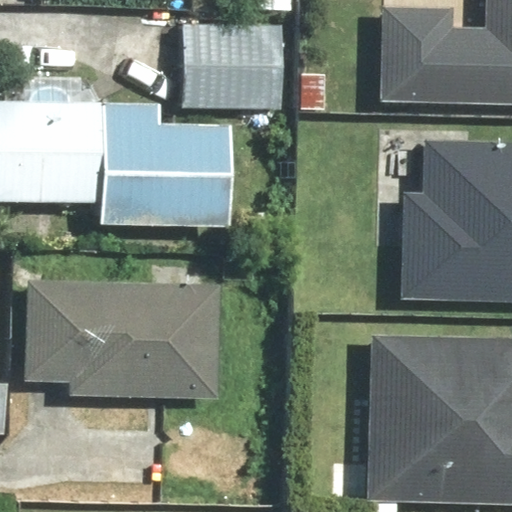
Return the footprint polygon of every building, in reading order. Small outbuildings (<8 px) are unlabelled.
[(244,0),(243,13),(287,15),(287,0),(244,0)] [(448,31),(448,14),(375,12),(373,106),(511,109),(511,0),(477,0),(477,31),(448,31)] [(178,28),(175,110),(276,114),(279,32),(178,28)] [(0,204),(94,208),(97,106),(0,102),(0,204)] [(97,106),(94,208),(93,232),(224,237),(228,130),(154,127),(154,108),(97,106)] [(511,144),(423,141),(421,197),(395,196),(391,302),(511,306),(511,144)] [(61,384),(61,402),(215,406),(218,287),(20,283),(18,383),(61,384)] [(511,339),(364,336),(360,506),(511,509),(511,339)]
